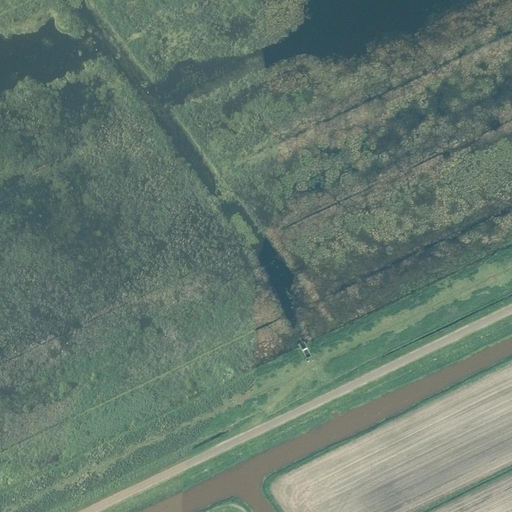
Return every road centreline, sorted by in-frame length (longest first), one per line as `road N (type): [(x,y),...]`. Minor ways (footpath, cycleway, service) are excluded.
road 1 (unclassified): [(88,511),(511,309)]
road 2 (track): [(240,438),(308,367),(511,266)]
